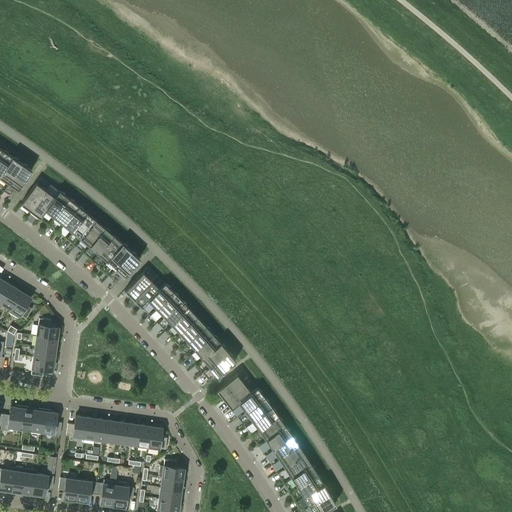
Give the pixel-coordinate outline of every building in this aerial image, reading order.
[(0,152),(0,173),(12,156),(2,150),(0,152)] [(0,173),(0,177),(8,182),(21,163),(12,156),(0,173)] [(31,170),(21,163),(8,182),(17,189),(31,170)] [(20,203),(30,210),(50,183),(40,176),(20,203)] [(30,210),(39,217),(59,190),(50,183),(30,210)] [(45,209),(53,216),(68,197),(59,190),(39,217),(45,209)] [(53,216),(62,223),(77,205),(68,197),(53,216)] [(62,223),(71,231),(86,212),(77,205),(62,223)] [(71,231),(80,238),(95,219),(86,212),(71,231)] [(80,238),(89,245),(104,227),(96,220),(95,219),(80,238)] [(89,245),(97,253),(113,234),(104,227),(89,245)] [(97,253),(106,260),(122,242),(113,234),(97,253)] [(114,268),(131,250),(122,242),(106,260),(114,268)] [(114,268),(123,276),(139,258),(131,250),(114,268)] [(124,290),(133,298),(156,274),(147,266),(124,290)] [(133,298),(141,306),(164,282),(156,274),(133,298)] [(0,283),(0,302),(1,303),(12,285),(3,279),(0,283)] [(148,299),(155,307),(173,291),(164,282),(141,306),(148,299)] [(1,303),(10,309),(21,291),(12,285),(1,303)] [(23,292),(21,291),(10,309),(8,312),(18,318),(20,315),(26,318),(32,308),(26,304),(30,298),(22,293),(23,292)] [(155,307),(163,315),(181,299),(173,291),(155,307)] [(163,315),(171,324),(189,307),(181,299),(163,315)] [(171,324),(179,332),(197,316),(189,307),(171,324)] [(179,332),(187,340),(205,324),(197,316),(179,332)] [(39,317),(36,335),(57,338),(57,336),(56,336),(57,327),(49,325),(50,319),(39,317)] [(187,340),(194,349),(212,333),(206,326),(205,324),(187,340)] [(194,349),(202,358),(220,342),(212,333),(194,349)] [(55,349),(57,338),(36,335),(34,346),(55,349)] [(202,358),(209,366),(228,351),(220,342),(202,358)] [(34,346),(33,356),(54,359),(55,349),(34,346)] [(235,360),(228,351),(209,366),(217,375),(235,360)] [(52,370),(54,359),(33,356),(31,374),(42,376),(43,369),(52,370)] [(216,389),(223,399),(250,378),(242,369),(216,389)] [(223,399),(230,408),(257,387),(250,378),(223,399)] [(238,402),(245,411),(264,396),(257,387),(230,408),(231,408),(238,402)] [(245,411),(252,420),(271,406),(264,396),(245,411)] [(8,426),(19,428),(22,405),(16,405),(16,406),(10,405),(9,414),(3,413),(1,425),(0,429),(7,430),(8,426)] [(29,406),(22,405),(19,428),(30,429),(33,409),(29,408),(29,406)] [(252,420),(258,429),(278,415),(271,406),(252,420)] [(30,429),(41,431),(44,409),(38,408),(38,409),(33,409),(30,429)] [(60,434),(61,422),(55,421),(56,412),(51,411),(51,409),(44,409),(41,431),(60,434)] [(67,422),(66,434),(83,437),(86,416),(75,415),(74,423),(67,422)] [(258,429),(265,438),(284,425),(279,417),(278,415),(258,429)] [(97,418),(86,416),(83,437),(94,438),(97,418)] [(107,419),(97,418),(94,438),(104,440),(107,419)] [(118,421),(107,419),(104,440),(115,441),(118,421)] [(129,422),(118,421),(115,441),(126,443),(129,422)] [(139,424),(129,422),(126,443),(137,444),(139,424)] [(150,425),(139,424),(137,444),(147,446),(150,425)] [(152,425),(150,425),(147,446),(165,448),(167,437),(160,436),(161,428),(152,427),(152,425)] [(265,438),(271,448),(291,434),(284,425),(265,438)] [(271,448),(278,457),(297,444),(291,434),(271,448)] [(284,467),(304,454),(297,444),(278,457),(284,467)] [(284,467),(290,476),(311,463),(304,454),(284,467)] [(54,473),(56,457),(49,456),(46,472),(54,473)] [(158,476),(182,479),(182,477),(181,477),(183,468),(175,467),(176,460),(164,458),(163,465),(159,464),(158,476)] [(290,476),(297,486),(317,473),(311,464),(311,463),(290,476)] [(17,491),(21,492),(25,468),(13,466),(13,470),(10,492),(16,493),(17,491)] [(13,470),(1,468),(0,475),(0,488),(4,489),(3,491),(10,492),(13,470)] [(32,495),(35,473),(36,469),(25,468),(21,492),(26,493),(25,494),(32,495)] [(45,486),(52,487),(53,475),(35,473),(32,495),(38,496),(39,494),(44,495),(45,486)] [(297,486),(303,496),(323,483),(317,473),(297,486)] [(75,500),(78,479),(59,476),(58,487),(64,488),(63,497),(68,498),(68,499),(75,500)] [(161,476),(160,487),(181,490),(182,479),(158,476),(161,476)] [(93,481),(78,479),(75,500),(82,501),(82,500),(88,501),(89,492),(95,493),(96,481),(93,481)] [(112,506),(115,481),(103,479),(103,482),(96,481),(95,493),(101,493),(100,502),(105,503),(105,505),(112,506)] [(128,482),(115,481),(112,506),(119,507),(119,505),(124,506),(126,497),(132,498),(134,487),(127,486),(128,482)] [(303,496),(309,505),(329,493),(323,483),(303,496)] [(158,498),(179,501),(181,490),(160,487),(158,498)] [(329,493),(309,505),(312,511),(320,511),(335,503),(329,493)] [(158,498),(156,511),(168,511),(169,510),(178,511),(179,501),(158,498)]
